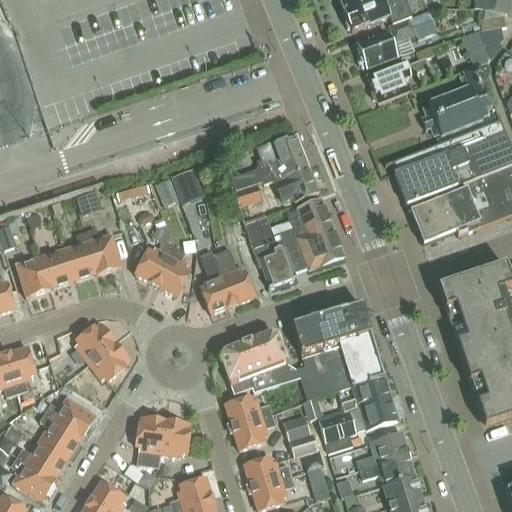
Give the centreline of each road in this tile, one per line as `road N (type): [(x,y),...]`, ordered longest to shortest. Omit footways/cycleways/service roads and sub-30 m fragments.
road 1 (tertiary): [(386,279),(275,0)]
road 2 (tertiary): [(470,511),(386,279)]
road 3 (residential): [(386,279),(195,345)]
road 4 (residential): [(163,341),(134,315),(94,310),(0,340)]
road 5 (residential): [(73,511),(140,392),(159,374)]
road 6 (residential): [(193,375),(235,511)]
road 7 (residential): [(386,279),(443,273),(511,251)]
